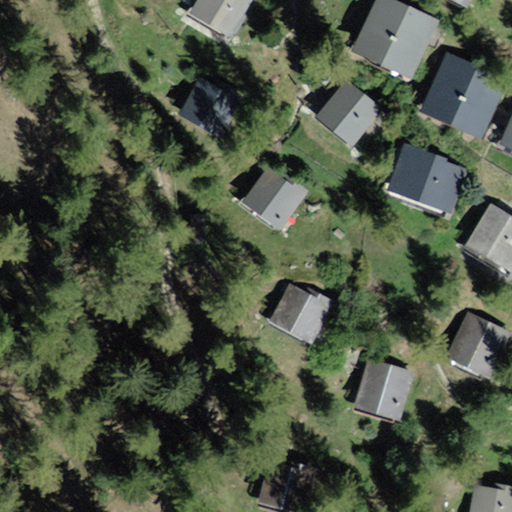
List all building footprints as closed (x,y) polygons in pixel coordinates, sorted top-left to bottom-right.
[(254,0),(204,0),(196,15),(234,36),(254,0)] [(447,15),(410,0),(386,0),(367,46),(425,70),(447,15)] [(511,74),(511,73),(455,53),(435,108),(492,129),(511,74)] [(242,97),(206,80),(189,116),(225,133),(242,97)] [(389,115),(354,87),(327,120),(363,148),(389,115)] [(473,165),(410,145),(396,191),(459,210),(473,165)] [(308,192),(270,167),(246,203),(283,228),(308,192)] [(511,212),(496,204),(475,243),(511,262),(511,212)] [(339,307),(297,283),(277,318),(319,341),(339,307)] [(511,346),(511,323),(473,308),(454,355),(501,373),(511,346)] [(415,372),(368,358),(354,406),(401,419),(415,372)] [(328,472),(274,460),(265,499),(320,511),(328,472)] [(511,511),(511,487),(473,482),(468,511),(511,511)]
